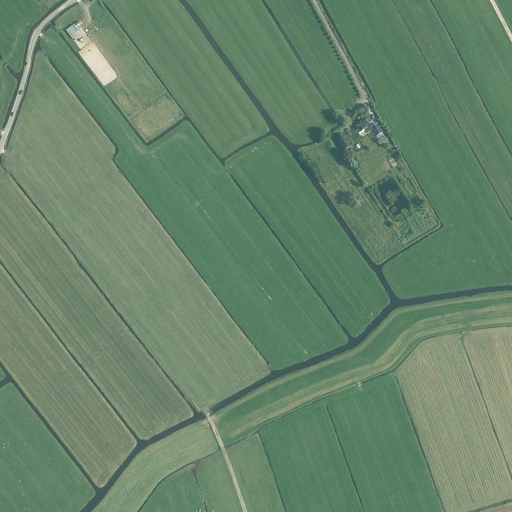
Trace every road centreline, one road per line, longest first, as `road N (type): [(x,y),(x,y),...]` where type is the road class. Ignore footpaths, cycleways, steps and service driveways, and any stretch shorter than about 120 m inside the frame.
road 1 (track): [(36,33),(57,44),(140,149),(184,129),(219,171),(263,151),(370,303)]
road 2 (track): [(100,511),(152,451),(349,359),(401,314),(499,297)]
road 3 (track): [(511,312),(407,333),(362,368),(157,464),(116,511)]
road 4 (track): [(0,149),(207,413),(245,511)]
road 5 (track): [(511,331),(430,342),(394,375),(285,421)]
road 6 (tertiary): [(0,148),(36,33),(74,0)]
